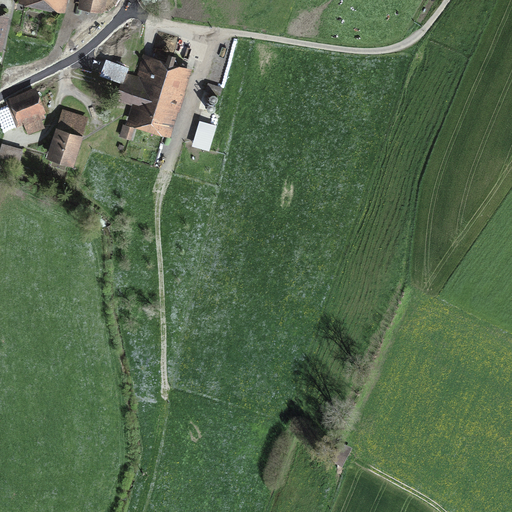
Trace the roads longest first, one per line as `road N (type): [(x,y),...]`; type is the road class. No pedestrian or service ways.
road 1 (track): [(449,0),(410,44),(380,53),(234,32)]
road 2 (track): [(161,190),(162,418)]
